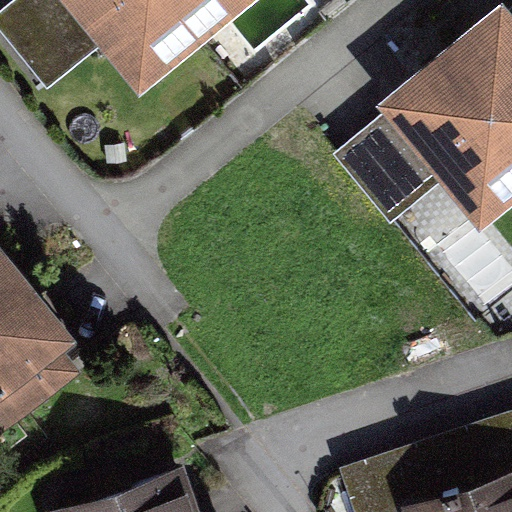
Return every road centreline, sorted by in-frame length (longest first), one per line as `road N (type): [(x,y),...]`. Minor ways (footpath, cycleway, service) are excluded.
road 1 (residential): [(86,229),(380,0)]
road 2 (residential): [(0,123),(86,229)]
